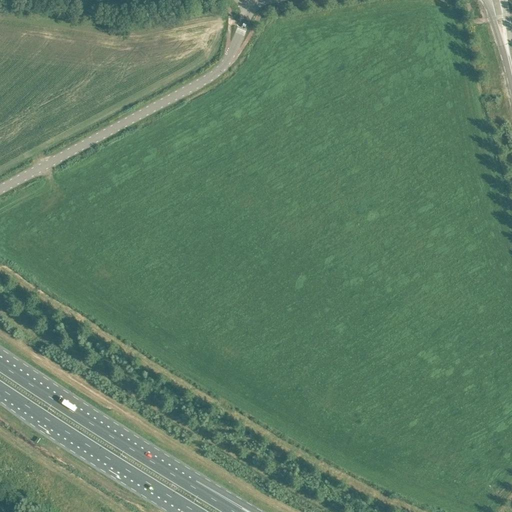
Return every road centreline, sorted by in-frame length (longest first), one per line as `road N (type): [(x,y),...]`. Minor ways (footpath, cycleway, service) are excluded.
road 1 (unclassified): [(0,189),(217,71),(250,4)]
road 2 (trunk): [(231,508),(0,362)]
road 3 (trunk): [(0,387),(179,503)]
